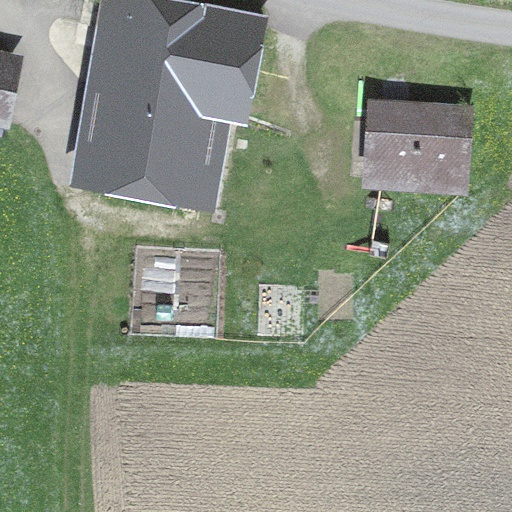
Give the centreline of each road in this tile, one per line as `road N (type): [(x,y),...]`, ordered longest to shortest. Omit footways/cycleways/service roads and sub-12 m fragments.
road 1 (track): [(77,210),(70,314),(75,511)]
road 2 (track): [(0,15),(47,94),(61,181)]
road 3 (track): [(208,226),(135,226),(77,210),(61,181)]
road 4 (track): [(511,29),(349,0)]
